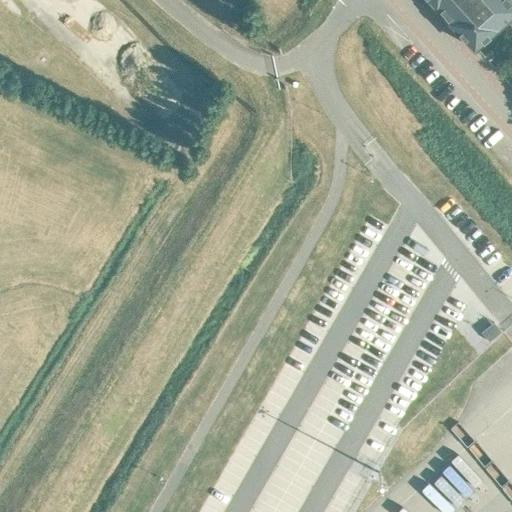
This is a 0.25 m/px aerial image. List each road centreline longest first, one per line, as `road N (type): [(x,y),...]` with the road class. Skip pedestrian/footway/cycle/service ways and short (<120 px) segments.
road 1 (unclassified): [(511,124),(401,0)]
road 2 (unknown): [(413,511),(511,439)]
